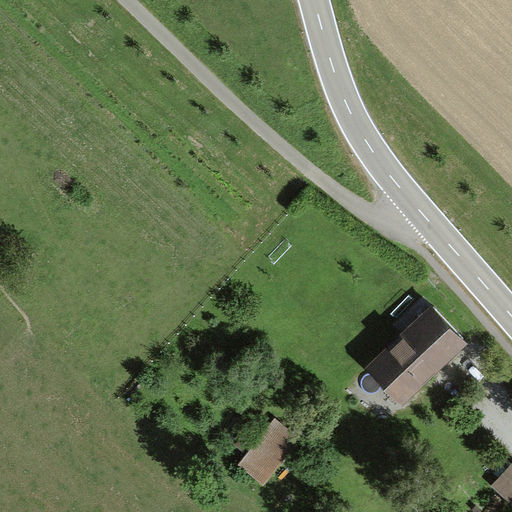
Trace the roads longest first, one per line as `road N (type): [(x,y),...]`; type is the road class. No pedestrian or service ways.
road 1 (residential): [(122,0),(311,176),(391,227),(420,213)]
road 2 (tertiary): [(310,0),(345,107),(420,213)]
road 3 (tertiary): [(420,213),(511,316)]
